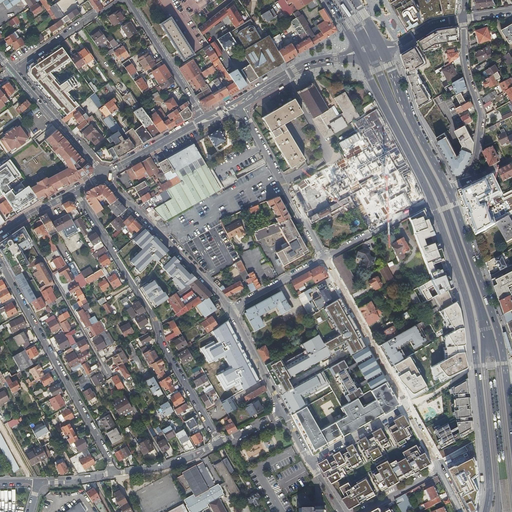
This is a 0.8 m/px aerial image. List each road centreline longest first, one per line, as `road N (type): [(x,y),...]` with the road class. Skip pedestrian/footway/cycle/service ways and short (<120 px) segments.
road 1 (primary): [(431,201),(469,309),(486,511)]
road 2 (residential): [(74,191),(220,444)]
road 3 (primary): [(511,426),(503,352),(449,190)]
road 4 (residential): [(0,260),(115,472)]
road 5 (residential): [(232,313),(103,174)]
road 6 (residential): [(238,102),(323,259)]
road 7 (residential): [(22,218),(108,373)]
road 8 (residential): [(323,259),(406,405)]
road 9 (residential): [(463,18),(467,74),(481,116),(468,181)]
road 10 (primary): [(359,51),(431,201)]
road 11 (primary): [(449,190),(379,45)]
road 12 (residential): [(127,0),(204,119)]
road 13 (residential): [(103,174),(12,71)]
road 14 (unknown): [(158,231),(208,217),(215,204),(275,169)]
road 15 (tertiary): [(238,102),(308,63),(359,51)]
road 16 (residential): [(10,70),(117,0)]
road 17 (residential): [(431,201),(323,259)]
